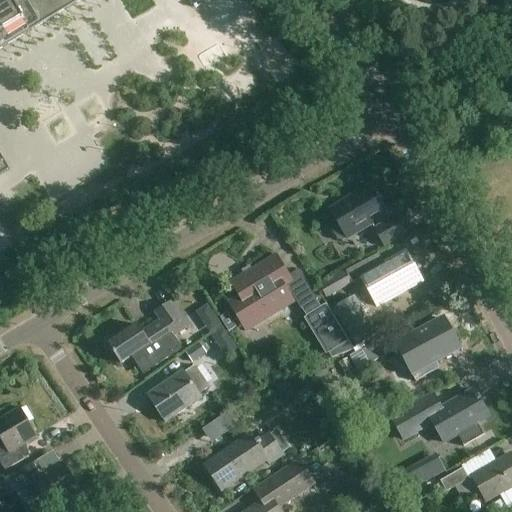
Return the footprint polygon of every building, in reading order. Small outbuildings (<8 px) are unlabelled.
[(0,0),(0,176),(9,171),(0,155),(0,50),(82,0),(0,0)] [(78,34),(97,65),(110,57),(91,26),(78,34)] [(329,212),(335,222),(331,224),(330,230),(337,241),(342,243),(371,226),(367,219),(381,211),(368,189),(329,212)] [(373,229),(384,248),(407,235),(397,216),(373,229)] [(361,279),(378,309),(422,284),(405,254),(361,279)] [(288,279),(276,258),(231,285),(241,302),(232,308),(244,327),(268,313),(270,317),(282,310),(279,304),(291,297),(300,312),(317,302),(299,272),(288,279)] [(356,300),(334,311),(355,350),(375,339),(356,300)] [(119,366),(132,357),(144,375),(181,351),(172,339),(188,328),(171,303),(155,314),(160,321),(142,333),(137,327),(107,347),(119,366)] [(326,305),(303,319),(326,356),(348,342),(326,305)] [(195,314),(200,322),(205,322),(214,317),(206,306),(195,314)] [(396,345),(394,346),(396,351),(412,379),(461,351),(444,318),(396,345)] [(211,337),(217,345),(222,345),(230,340),(222,329),(211,337)] [(388,336),(349,357),(357,372),(396,351),(394,346),(388,336)] [(193,363),(205,354),(200,346),(187,355),(193,363)] [(312,382),(328,376),(324,366),(308,372),(312,382)] [(199,395),(208,388),(194,367),(184,374),(183,373),(146,398),(164,424),(201,399),(199,395)] [(296,395),(303,404),(314,396),(307,387),(296,395)] [(390,420),(396,430),(403,442),(432,425),(443,445),(456,437),(463,448),(484,436),(483,435),(483,436),(477,425),(489,418),(473,392),(441,411),(432,396),(390,420)] [(0,464),(5,472),(26,460),(19,449),(37,438),(20,409),(0,421),(0,464)] [(375,438),(394,429),(389,418),(369,427),(375,438)] [(269,467),(283,457),(268,436),(256,444),(250,436),(204,467),(222,492),(266,461),(269,467)] [(470,479),(485,504),(511,488),(511,459),(510,456),(470,479)] [(279,511),(278,510),(315,485),(299,461),(254,492),(262,504),(251,511),(279,511)] [(50,511),(79,494),(62,465),(44,475),(37,463),(12,478),(19,491),(23,488),(31,502),(42,496),(50,511)] [(438,480),(445,493),(468,480),(461,467),(438,480)] [(413,468),(391,480),(400,497),(422,485),(413,468)] [(405,510),(433,494),(427,484),(399,500),(405,510)]
